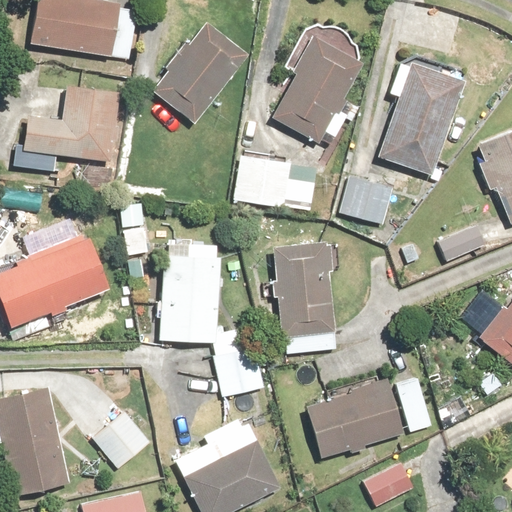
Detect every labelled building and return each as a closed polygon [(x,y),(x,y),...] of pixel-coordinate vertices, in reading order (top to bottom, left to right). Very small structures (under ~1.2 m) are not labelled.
[(35,0),(29,44),(110,56),(118,0),(35,0)] [(194,122),(248,54),(203,19),(149,87),(194,122)] [(319,142),(361,62),(309,35),(267,115),(319,142)] [(431,175),(464,80),(407,61),(375,156),(431,175)] [(109,161),(118,92),(64,85),(59,118),(27,113),(22,150),(109,161)] [(511,128),(477,142),(483,159),(476,161),(488,189),(495,186),(510,222),(511,220),(511,128)] [(234,156),(228,201),(307,210),(313,166),(234,156)] [(390,187),(345,175),(335,213),(380,226),(390,187)] [(18,215),(0,215),(0,261),(2,262),(1,239),(19,239),(18,215)] [(258,220),(236,219),(234,239),(257,240),(258,220)] [(149,225),(118,230),(126,278),(141,276),(137,253),(153,250),(149,225)] [(473,225),(433,241),(441,262),(482,246),(473,225)] [(0,265),(0,298),(10,325),(108,288),(87,233),(0,265)] [(328,240),(272,245),(281,338),(337,333),(328,240)] [(215,341),(219,256),(163,253),(159,339),(215,341)] [(511,365),(511,297),(479,341),(511,365)] [(393,383),(306,406),(320,457),(406,434),(393,383)] [(68,483),(47,384),(0,394),(0,449),(10,496),(68,483)] [(121,409),(88,435),(115,469),(148,443),(121,409)] [(259,439),(182,475),(199,511),(232,511),(283,488),(259,439)] [(398,462),(359,481),(373,508),(411,490),(398,462)] [(141,511),(137,491),(78,504),(79,511),(141,511)]
